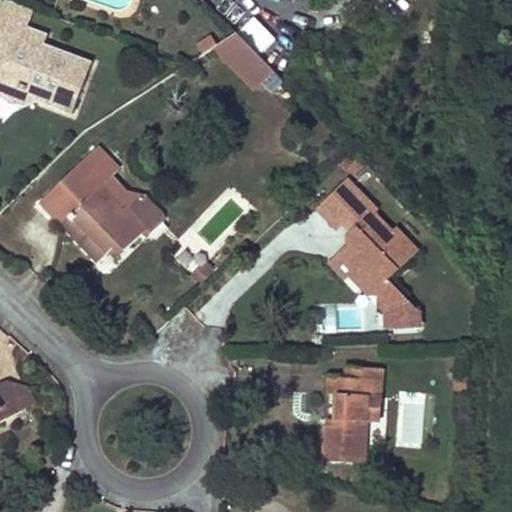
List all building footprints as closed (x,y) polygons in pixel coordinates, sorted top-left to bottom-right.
[(6,0),(2,0),(0,7),(0,28),(23,37),(26,30),(33,10),(6,0)] [(318,0),(318,2),(340,12),(345,0),(318,0)] [(373,116),(378,118),(384,120),(416,25),(396,19),(398,13),(376,6),(369,28),(353,73),(343,103),(373,113),(373,116)] [(256,18),(240,32),(260,54),(276,40),(256,18)] [(353,73),(369,28),(362,26),(346,71),(353,73)] [(71,115),(91,62),(44,45),(46,38),(26,30),(23,37),(0,28),(0,88),(2,90),(5,83),(41,96),(39,102),(71,115)] [(251,95),(275,76),(239,31),(215,51),(251,95)] [(353,73),(346,71),(336,101),(343,103),(353,73)] [(41,96),(5,83),(2,90),(0,88),(0,99),(4,101),(18,94),(39,102),(41,96)] [(443,133),(445,129),(447,124),(455,107),(439,100),(431,118),(427,126),(443,133)] [(123,168),(100,144),(81,162),(105,186),(110,180),(123,168)] [(40,203),(97,261),(109,249),(117,242),(124,249),(142,233),(147,239),(163,224),(164,220),(142,199),(124,195),(110,180),(105,186),(81,162),(40,203)] [(321,209),(331,220),(341,230),(346,225),(351,220),(360,229),(355,234),(358,243),(343,257),(357,271),(352,274),(372,294),(371,307),(384,307),(390,314),(392,328),(414,328),(414,302),(407,295),(396,283),(391,278),(419,251),(398,229),(394,233),(375,213),(378,209),(351,181),(321,209)] [(351,220),(346,225),(355,234),(360,229),(351,220)] [(109,249),(116,257),(124,249),(117,242),(109,249)] [(357,271),(343,257),(331,267),(345,281),(352,274),(357,271)] [(203,268),(192,278),(201,286),(214,274),(208,268),(203,268)] [(321,460),(365,463),(368,421),(369,397),(374,398),(376,380),(362,379),(362,370),(347,369),(347,379),(345,394),(335,393),(333,425),(323,425),(321,460)] [(381,421),(384,371),(362,370),(362,379),(376,380),(374,398),(369,397),(368,421),(381,421)] [(327,378),(326,393),(335,393),(345,394),(347,379),(327,378)] [(0,423),(12,417),(26,409),(10,381),(0,385),(0,423)] [(39,402),(30,384),(10,381),(26,409),(39,402)]
